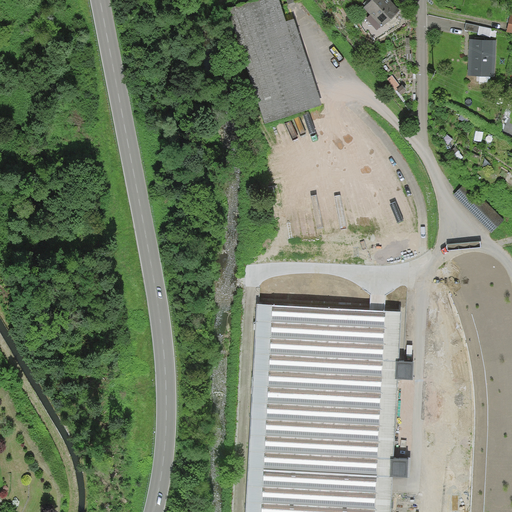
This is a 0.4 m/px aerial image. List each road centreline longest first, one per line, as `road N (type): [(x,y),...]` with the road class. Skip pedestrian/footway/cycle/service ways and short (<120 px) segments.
road 1 (primary): [(101,0),(165,348),(167,435),(155,511)]
road 2 (residential): [(511,258),(479,235),(453,233),(421,144),(420,0)]
